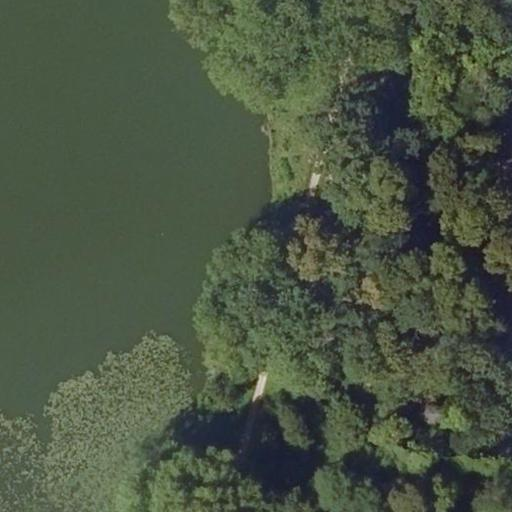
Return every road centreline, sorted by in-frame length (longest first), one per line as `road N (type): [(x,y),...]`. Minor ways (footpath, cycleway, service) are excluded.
road 1 (track): [(224,511),(359,0)]
road 2 (track): [(511,414),(503,215),(511,111)]
